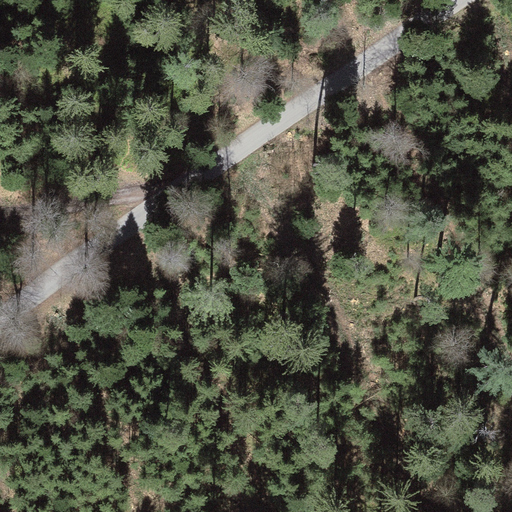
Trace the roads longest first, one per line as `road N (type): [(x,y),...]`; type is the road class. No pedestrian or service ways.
road 1 (unclassified): [(0,347),(408,30),(458,0)]
road 2 (track): [(0,219),(186,201)]
